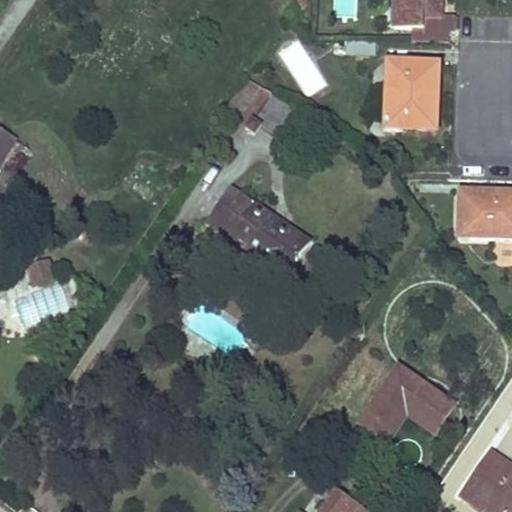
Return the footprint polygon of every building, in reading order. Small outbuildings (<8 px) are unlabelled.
[(308,21),(308,0),(278,0),(290,19),(308,21)] [(439,10),(439,0),(394,0),(393,33),(417,34),(416,46),(446,47),(446,35),(454,35),(454,20),(429,20),(429,9),(439,10)] [(436,125),(438,69),(389,67),(386,133),(413,134),(413,124),(436,125)] [(305,122),(247,82),(223,117),(247,132),(244,135),(255,142),(262,133),(286,148),(305,122)] [(436,125),(413,124),(413,134),(436,135),(436,125)] [(0,168),(16,145),(0,133),(0,168)] [(284,282),(308,246),(233,194),(210,227),(234,243),(232,246),(284,282)] [(511,199),(461,197),(458,243),(511,244),(511,199)] [(46,262),(24,274),(33,290),(55,279),(46,262)] [(453,409),(398,372),(360,429),(387,446),(407,418),(434,437),(453,409)] [(511,511),(511,474),(488,459),(465,492),(493,511),(511,511)] [(493,511),(465,492),(460,500),(477,511),(493,511)] [(357,511),(336,497),(325,511),(357,511)]
